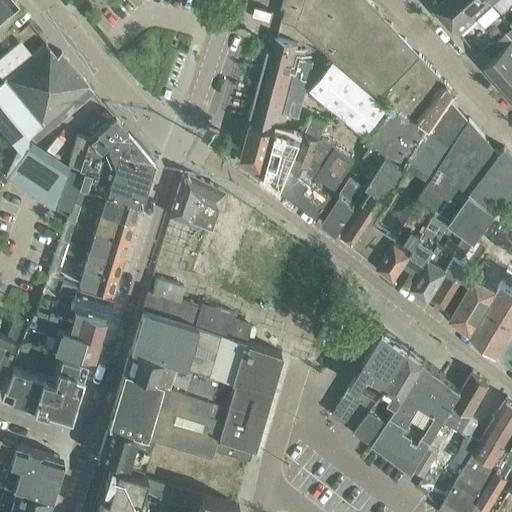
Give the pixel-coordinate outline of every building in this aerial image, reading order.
[(0,0),(0,28),(1,30),(15,14),(10,8),(18,1),(17,0),(0,0)] [(379,92),(417,56),(375,11),(377,9),(368,0),(289,0),(288,6),(285,5),(281,18),(292,22),(379,92)] [(476,18),(459,0),(443,0),(436,7),(459,33),(476,18)] [(488,0),(459,0),(476,18),(492,3),(488,0)] [(511,27),(496,41),(502,48),(511,40),(511,39),(511,27)] [(297,42),(274,36),(251,121),(251,122),(272,127),(274,120),(282,122),(284,115),(296,118),(313,61),(301,58),(304,50),(296,48),(297,42)] [(501,80),(511,69),(511,40),(502,48),(485,63),(501,80)] [(477,53),(485,63),(502,48),(496,41),(489,42),(477,53)] [(0,124),(9,134),(17,144),(16,144),(17,145),(38,128),(76,95),(81,101),(94,90),(89,84),(61,51),(56,55),(46,42),(27,58),(3,78),(0,74),(0,124)] [(420,53),(417,56),(379,92),(414,120),(445,81),(420,53)] [(390,104),(334,59),(311,87),(367,132),(390,104)] [(511,69),(501,80),(511,92),(511,69)] [(410,125),(424,134),(452,98),(456,92),(445,81),(414,120),(410,125)] [(420,139),(404,167),(427,182),(469,118),(452,98),(424,134),(420,139)] [(38,128),(43,134),(72,109),(67,103),(38,128)] [(105,193),(141,204),(141,203),(137,202),(139,194),(141,195),(151,162),(125,131),(127,130),(114,114),(90,136),(79,166),(84,167),(78,185),(105,193)] [(401,172),(404,167),(420,139),(406,130),(382,115),(365,142),(368,144),(384,155),(377,167),(365,184),(370,188),(341,231),(357,243),(401,172)] [(325,121),(311,116),(303,136),(282,187),(283,188),(285,186),(318,211),(316,212),(318,214),(355,159),(336,143),(319,137),(325,121)] [(469,118),(427,182),(419,196),(436,207),(440,210),(449,195),(461,203),(469,191),(484,166),(498,151),(469,118)] [(251,122),(251,121),(249,121),(249,122),(250,123),(241,156),(264,173),(275,128),(272,127),(251,122)] [(275,128),(264,173),(282,187),(303,136),(275,128)] [(54,206),(67,168),(30,144),(10,177),(54,206)] [(368,144),(360,156),(377,167),(384,155),(368,144)] [(511,154),(504,146),(498,151),(484,166),(495,179),(492,181),(498,188),(501,186),(511,197),(511,195),(511,154)] [(427,182),(404,167),(401,172),(357,243),(377,259),(419,196),(427,182)] [(70,208),(72,201),(77,186),(81,172),(70,168),(58,204),(70,208)] [(188,171),(187,171),(182,173),(169,214),(211,232),(224,189),(188,171)] [(348,177),(322,217),(337,228),(363,187),(348,177)] [(77,186),(72,201),(80,204),(85,188),(77,186)] [(285,186),(283,188),(316,212),(318,211),(285,186)] [(469,191),(461,203),(449,221),(465,233),(458,244),(453,251),(454,252),(446,264),(447,265),(427,297),(445,310),(464,280),(457,275),(467,260),(463,257),(494,207),(469,191)] [(135,221),(141,204),(105,193),(100,210),(135,221)] [(437,239),(449,221),(461,203),(449,195),(440,210),(436,207),(418,236),(395,272),(403,278),(409,283),(437,239)] [(377,259),(395,272),(418,236),(436,207),(419,196),(377,259)] [(80,204),(72,201),(70,208),(66,220),(74,222),(80,204)] [(223,284),(247,216),(225,208),(201,277),(223,284)] [(99,210),(94,228),(130,240),(135,221),(100,210),(99,210)] [(68,240),(74,222),(66,220),(60,238),(68,240)] [(130,240),(94,228),(88,246),(124,257),(130,240)] [(69,241),(68,240),(60,238),(54,255),(63,258),(69,241)] [(410,283),(427,297),(447,265),(446,264),(454,252),(453,251),(458,244),(450,238),(447,239),(445,242),(445,244),(437,239),(409,283),(410,283)] [(88,246),(83,264),(119,275),(124,257),(88,246)] [(57,275),(58,274),(63,258),(54,255),(49,272),(57,275)] [(113,294),(119,275),(83,264),(78,279),(80,283),(113,294)] [(476,273),(450,314),(470,329),(503,274),(495,269),(491,270),(490,271),(481,265),(476,273)] [(498,351),(511,327),(511,269),(508,267),(503,274),(470,329),(498,351)] [(62,277),(57,275),(49,272),(45,284),(74,293),(70,304),(106,316),(112,297),(76,286),(75,283),(62,279),(62,277)] [(195,304),(147,289),(141,307),(189,323),(195,304)] [(196,300),(195,304),(189,323),(243,340),(250,317),(196,300)] [(243,340),(189,323),(141,307),(138,321),(130,346),(130,347),(233,380),(226,404),(216,435),(252,445),(280,351),(243,340)] [(51,314),(49,323),(57,325),(99,338),(105,319),(75,309),(71,320),(51,314)] [(33,310),(27,325),(32,326),(34,319),(37,311),(33,310)] [(0,374),(1,374),(22,320),(14,316),(6,335),(0,332),(0,374)] [(36,320),(34,319),(32,326),(55,333),(57,326),(45,323),(36,320)] [(57,325),(57,326),(55,333),(51,347),(63,350),(63,349),(93,358),(99,338),(57,325)] [(353,427),(371,404),(381,392),(409,346),(383,327),(331,412),(353,427)] [(511,327),(498,351),(511,361),(511,327)] [(21,339),(18,348),(46,356),(49,348),(21,339)] [(381,392),(371,404),(353,427),(372,440),(398,401),(422,357),(409,346),(381,392)] [(123,368),(226,404),(233,380),(130,347),(129,348),(130,348),(124,367),(123,368)] [(60,353),(53,377),(12,364),(0,393),(0,394),(70,416),(87,361),(60,353)] [(461,387),(459,385),(422,357),(398,401),(372,440),(411,470),(429,442),(445,415),(461,387)] [(252,445),(216,435),(226,404),(123,368),(123,369),(116,394),(112,407),(107,423),(152,438),(153,437),(211,455),(213,448),(248,458),(252,445)] [(98,455),(143,469),(152,438),(107,423),(97,455),(98,455)] [(0,481),(50,498),(63,457),(2,437),(0,442),(0,456),(4,458),(0,469),(0,481)] [(511,441),(508,447),(476,500),(489,508),(507,476),(500,472),(504,465),(509,468),(511,463),(511,441)] [(111,466),(110,466),(106,465),(91,511),(236,511),(239,504),(202,493),(196,511),(136,511),(147,476),(111,465),(111,466)] [(2,493),(0,500),(0,501),(34,511),(45,511),(50,498),(17,487),(14,496),(2,493)] [(495,511),(489,508),(476,500),(476,501),(469,511),(495,511)] [(34,511),(0,501),(0,509),(8,511),(34,511)]
